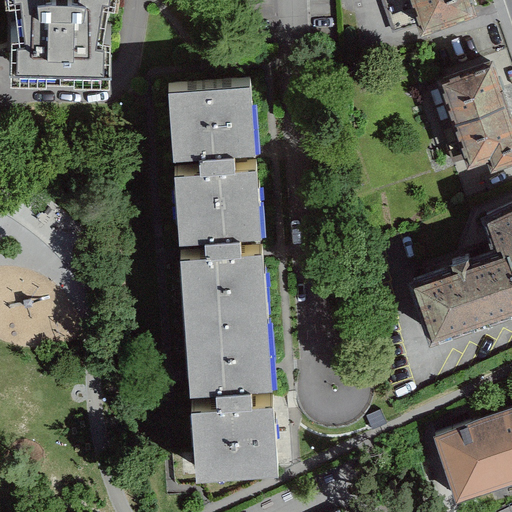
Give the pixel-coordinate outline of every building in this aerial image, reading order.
[(13,0),(17,28),(9,29),(7,65),(38,66),(93,67),(113,67),(114,31),(106,31),(110,0),(13,0)] [(473,0),(420,0),(429,24),(476,8),(473,0)] [(444,81),(460,124),(510,106),(494,63),(444,81)] [(276,408),(254,410),(254,402),(253,395),(274,393),(266,252),(243,253),(242,246),(242,238),(263,237),(259,166),(237,167),(236,161),(236,152),(257,150),(253,80),(168,85),(173,156),(199,154),(200,170),(175,172),(180,242),(206,241),(207,256),(181,257),(190,398),(217,396),(217,411),(192,413),(196,484),(280,479),(276,408)] [(511,163),(511,111),(510,106),(460,124),(474,162),(495,154),(500,168),(511,163)] [(511,204),(490,215),(505,250),(415,282),(433,337),(511,309),(511,204)] [(511,406),(445,429),(465,491),(511,475),(511,406)]
